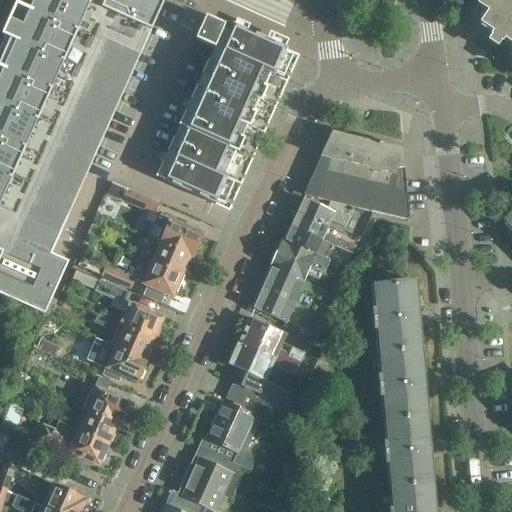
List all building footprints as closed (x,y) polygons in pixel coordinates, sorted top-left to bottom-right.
[(21,0),(19,5),(16,3),(1,35),(5,37),(0,48),(0,295),(45,315),(68,262),(52,255),(51,255),(105,135),(165,0),(21,0)] [(396,0),(383,0),(376,14),(387,19),(396,0)] [(480,0),(476,7),(486,15),(496,0),(480,0)] [(511,0),(496,0),(486,15),(479,25),(511,47),(511,0)] [(205,18),(195,41),(213,49),(206,64),(155,178),(162,181),(215,205),(228,176),(226,175),(236,153),(238,154),(244,140),(242,138),(247,127),(249,128),(256,114),(253,113),(258,102),(261,103),(267,88),(265,87),(270,76),(273,78),(274,78),(280,64),(285,53),(287,50),(250,34),(232,25),(230,29),(224,26),(205,18)] [(330,203),(353,209),(407,222),(408,222),(402,150),(401,150),(382,145),(383,145),(378,143),(378,144),(344,136),(345,136),(331,132),(320,157),(321,157),(303,196),(304,197),(330,203)] [(156,241),(189,257),(191,258),(194,252),(198,251),(200,246),(199,242),(201,236),(171,223),(173,219),(162,214),(158,213),(161,205),(125,189),(120,200),(147,211),(147,212),(143,221),(152,225),(147,237),(153,239),(153,240),(156,241)] [(303,200),(297,214),(328,227),(330,221),(345,228),(353,209),(330,203),(326,210),(303,200)] [(293,222),(291,227),(332,246),(351,255),(355,247),(325,234),(328,227),(297,214),(296,215),(294,214),(290,221),(293,222)] [(285,241),(315,255),(315,254),(326,259),(332,246),(291,227),(288,232),(286,231),(282,240),(285,241)] [(145,245),(139,259),(183,280),(189,267),(185,265),(189,257),(156,241),(153,248),(145,245)] [(279,249),(277,254),(338,281),(342,274),(313,261),(315,255),(285,241),(284,242),(283,241),(282,242),(280,241),(277,247),(279,249)] [(272,266),(271,268),(303,282),(306,276),(334,289),(338,281),(277,254),(275,259),(272,258),(269,265),(272,266)] [(183,280),(139,259),(134,271),(142,275),(138,282),(171,297),(172,295),(176,296),(183,280)] [(135,279),(106,267),(101,278),(130,290),(135,279)] [(270,268),(264,281),(330,311),(336,297),(303,282),(271,268),(270,268)] [(95,293),(123,306),(128,294),(100,281),(95,293)] [(264,281),(258,295),(323,324),(330,311),(264,281)] [(381,354),(420,350),(417,322),(419,322),(418,313),(416,313),(414,283),(375,286),(378,310),(372,310),(374,331),(379,331),(381,354)] [(258,295),(251,308),(285,324),(285,322),(300,329),(298,334),(316,341),(323,324),(258,295)] [(119,325),(152,340),(153,339),(156,339),(159,332),(157,329),(161,319),(128,304),(119,325)] [(94,324),(105,328),(108,320),(97,316),(94,324)] [(250,319),(238,345),(275,361),(272,366),(313,385),(324,390),(332,373),(314,365),(316,361),(282,345),(286,335),(250,319)] [(152,340),(119,325),(110,346),(145,361),(149,353),(148,350),(152,340)] [(100,341),(86,336),(83,343),(97,349),(100,341)] [(60,349),(40,341),(35,351),(55,360),(60,349)] [(235,387),(267,406),(274,411),(281,416),(288,422),(295,427),(302,433),(316,407),(306,402),(264,382),(272,366),(275,361),(238,345),(237,346),(236,346),(230,358),(231,359),(229,366),(242,372),(235,387)] [(323,345),(316,361),(314,365),(332,373),(341,353),(323,345)] [(145,361),(110,346),(101,366),(136,382),(137,380),(140,380),(143,373),(141,370),(145,361)] [(387,420),(425,417),(423,388),(425,388),(424,380),(422,380),(420,350),(381,354),(383,376),(378,377),(380,397),(385,397),(387,420)] [(67,379),(87,388),(92,376),(72,368),(67,379)] [(313,385),(306,402),(316,407),(324,390),(313,385)] [(262,416),(267,406),(235,387),(232,386),(226,400),(262,416)] [(83,410),(116,426),(118,426),(119,424),(122,423),(125,417),(123,415),(127,404),(92,389),(83,410)] [(32,399),(16,393),(12,404),(23,408),(27,410),(32,399)] [(3,420),(3,422),(15,428),(16,425),(23,408),(12,404),(11,403),(3,420)] [(198,449),(244,470),(249,472),(252,465),(252,462),(251,457),(249,453),(245,451),(259,420),(224,404),(207,440),(202,438),(198,449)] [(74,430),(107,445),(108,443),(112,443),(115,437),(112,434),(116,426),(83,410),(74,430)] [(430,446),(428,446),(425,417),(387,420),(389,443),(384,444),(386,464),(391,464),(393,487),(431,484),(429,455),(430,455),(430,446)] [(3,422),(0,427),(0,433),(24,443),(28,433),(15,428),(3,422)] [(74,430),(59,423),(55,431),(43,426),(36,441),(60,452),(61,450),(98,466),(99,464),(103,463),(106,457),(103,454),(107,445),(74,430)] [(198,449),(177,495),(214,511),(225,511),(244,470),(198,449)] [(13,474),(1,470),(0,472),(0,490),(6,493),(13,474)] [(41,481),(31,504),(35,506),(48,511),(82,511),(86,501),(41,481)] [(433,511),(431,484),(393,487),(395,510),(390,511),(433,511)] [(327,491),(307,493),(308,511),(317,511),(329,511),(327,491)] [(213,511),(171,493),(166,506),(179,511),(213,511)]
